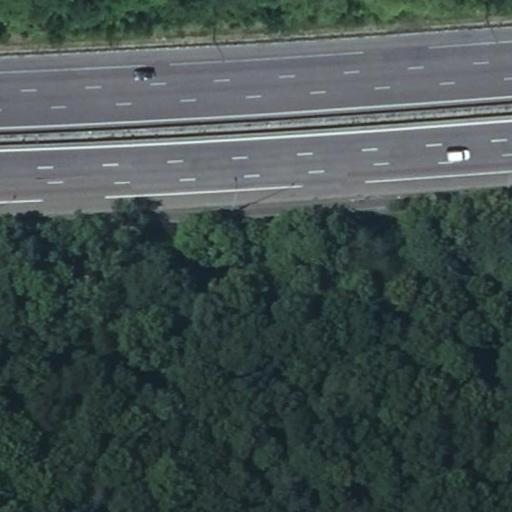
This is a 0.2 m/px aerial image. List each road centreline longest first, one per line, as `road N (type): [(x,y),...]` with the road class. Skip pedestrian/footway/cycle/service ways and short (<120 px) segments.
road 1 (track): [(511,303),(233,291),(151,259),(82,263),(0,312)]
road 2 (motorway): [(0,177),(511,146)]
road 3 (motorway): [(511,68),(0,98)]
